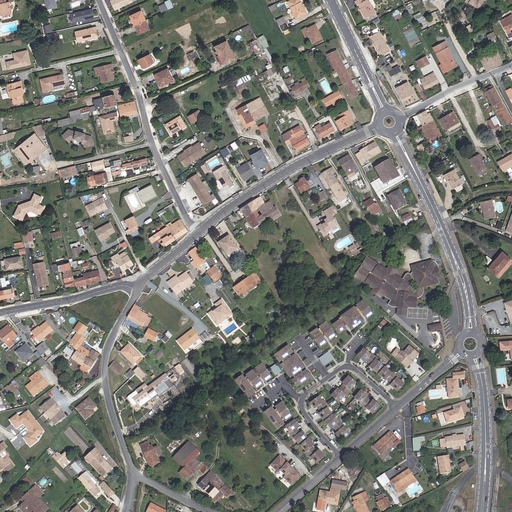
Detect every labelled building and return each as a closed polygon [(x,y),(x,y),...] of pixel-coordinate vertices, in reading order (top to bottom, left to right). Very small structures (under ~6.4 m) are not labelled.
[(0,0),(0,5),(1,9),(12,6),(10,0),(0,0)] [(59,9),(56,0),(46,0),(49,11),(59,9)] [(237,11),(240,9),(234,0),(225,0),(227,3),(231,1),(237,11)] [(300,0),(291,0),(289,2),(297,18),(306,13),(307,13),(300,0)] [(364,18),(367,16),(374,13),(367,0),(364,0),(363,1),(362,0),(354,0),(353,1),(355,4),(356,4),(358,7),(360,10),(364,18)] [(161,12),(169,9),(165,2),(158,6),(161,12)] [(73,22),(94,17),(91,8),(71,14),(73,22)] [(132,21),(134,25),(145,20),(141,11),(131,15),(133,18),(134,20),(132,21)] [(421,19),(424,27),(440,22),(436,12),(423,16),(421,12),(414,14),(416,21),(421,19)] [(509,37),(511,35),(511,31),(511,32),(509,28),(511,26),(511,14),(500,20),(509,37)] [(276,20),(278,24),(286,20),(284,16),(276,20)] [(145,20),(134,25),(136,29),(137,28),(138,30),(139,32),(149,28),(145,20)] [(286,20),(278,24),(282,31),(290,27),(286,20)] [(474,30),(470,23),(465,27),(468,33),(474,30)] [(249,24),(236,31),(237,34),(243,31),(244,32),(249,30),(254,39),(257,38),(249,24)] [(315,25),(313,25),(307,28),(307,27),(303,29),(306,36),(310,34),(313,42),(320,39),(322,38),(318,30),(315,25)] [(84,37),(97,35),(95,27),(74,32),(77,41),(85,39),(84,37)] [(381,29),(371,34),(374,42),(375,41),(376,43),(375,44),(379,52),(382,50),(383,54),(391,51),(381,29)] [(60,37),(58,30),(48,32),(50,40),(60,37)] [(497,39),(494,32),(487,35),(490,42),(497,39)] [(264,37),(260,40),(265,47),(269,44),(264,37)] [(257,55),(265,51),(257,38),(254,39),(250,42),(257,55)] [(223,63),(234,58),(226,41),(216,46),(218,50),(217,50),(223,63)] [(252,51),(255,56),(257,55),(250,42),(247,43),(252,51)] [(445,47),(443,42),(432,48),(440,64),(438,65),(442,73),(455,66),(448,53),(450,52),(447,47),(445,47)] [(335,69),(343,65),(336,49),(326,54),(333,70),(335,69)] [(27,50),(13,53),(14,60),(6,61),(8,69),(30,65),(27,50)] [(497,51),(483,58),(481,58),(486,70),(502,63),(497,51)] [(142,67),(153,61),(150,54),(138,59),(142,67)] [(425,56),(418,60),(422,67),(429,63),(425,56)] [(100,75),(101,82),(112,79),(109,68),(112,67),(111,63),(98,67),(100,75)] [(350,80),(343,65),(335,69),(342,84),(343,84),(350,80)] [(398,65),(392,68),(388,70),(391,76),(401,70),(398,65)] [(160,85),(172,79),(167,68),(155,74),(160,85)] [(433,72),(428,74),(424,77),(426,79),(421,82),(425,89),(439,81),(433,72)] [(63,74),(40,79),(43,92),(53,90),(53,87),(65,84),(63,74)] [(244,81),(250,78),(248,74),(234,80),(237,85),(243,82),(244,81)] [(255,80),(257,86),(267,82),(265,76),(255,80)] [(295,93),(309,85),(306,80),(292,88),(295,93)] [(357,95),(350,80),(343,84),(349,98),(357,95)] [(23,101),(22,95),(20,88),(22,87),(21,81),(6,85),(8,92),(11,91),(13,97),(14,103),(23,101)] [(243,82),(237,85),(240,91),(246,88),(243,82)] [(402,98),(413,92),(407,82),(400,86),(399,84),(395,85),(402,98)] [(423,100),(426,99),(418,83),(415,85),(423,100)] [(494,87),(485,92),(493,106),(494,106),(498,115),(503,112),(504,116),(507,119),(511,117),(494,87)] [(333,93),(337,100),(342,97),(338,90),(333,93)] [(336,100),(337,100),(333,93),(328,96),(332,102),(336,100)] [(96,110),(116,105),(113,95),(102,98),(102,100),(94,102),(96,110)] [(254,119),(269,111),(260,96),(259,97),(264,105),(257,109),(253,100),(246,104),(254,119)] [(332,102),(328,96),(323,98),(327,105),(331,103),(332,102)] [(264,105),(259,97),(253,100),(257,109),(264,105)] [(118,106),(118,108),(120,117),(137,113),(134,101),(118,106)] [(254,119),(246,104),(236,109),(246,127),(251,124),(249,121),(254,119)] [(86,113),(90,112),(88,106),(70,111),(71,117),(86,113)] [(347,114),(336,120),(341,128),(351,122),(349,119),(352,117),(348,110),(345,111),(347,114)] [(417,114),(423,125),(433,120),(429,113),(428,113),(426,110),(417,114)] [(117,112),(100,116),(104,132),(113,130),(111,120),(118,118),(117,112)] [(459,122),(453,112),(440,119),(445,130),(459,122)] [(503,112),(498,115),(501,120),(502,122),(507,119),(504,116),(503,112)] [(71,117),(58,120),(59,124),(78,119),(78,118),(87,116),(86,113),(71,117)] [(78,119),(59,124),(59,125),(87,118),(87,116),(78,118),(78,119)] [(170,133),(181,128),(178,121),(180,120),(178,116),(165,123),(170,133)] [(502,125),(497,116),(493,118),(498,127),(502,125)] [(498,127),(493,118),(489,120),(493,129),(498,127)] [(427,133),(438,128),(433,120),(423,125),(427,133)] [(315,130),(316,129),(320,136),(323,134),(323,135),(334,130),(330,122),(321,127),(319,124),(313,127),(315,130)] [(263,123),(258,126),(261,132),(266,129),(263,123)] [(282,135),(285,140),(289,138),(295,150),(309,143),(299,125),(292,129),(297,136),(296,137),(294,133),(292,134),(290,130),(282,135)] [(435,129),(427,133),(430,138),(437,134),(435,129)] [(74,132),(67,130),(61,135),(67,141),(69,140),(71,140),(72,138),(81,141),(80,143),(82,144),(83,147),(92,145),(90,137),(86,136),(86,137),(83,136),(83,134),(75,131),(74,132)] [(28,151),(40,143),(34,133),(13,146),(23,161),(31,156),(28,151)] [(125,143),(134,140),(132,134),(124,136),(125,143)] [(185,151),(177,156),(183,166),(205,151),(199,142),(192,147),(191,146),(184,150),(185,151)] [(31,156),(44,148),(40,143),(28,151),(31,156)] [(375,143),(360,151),(366,160),(379,151),(375,143)] [(224,156),(229,153),(227,147),(221,149),(224,156)] [(269,162),(262,149),(250,154),(253,160),(254,159),(255,161),(254,161),(257,168),(269,162)] [(486,169),(478,154),(469,159),(472,166),(473,165),(476,170),(480,172),(486,169)] [(359,172),(349,155),(339,161),(349,179),(354,176),(353,175),(359,172)] [(125,162),(127,162),(125,156),(110,160),(111,166),(122,163),(125,162)] [(105,167),(103,159),(91,162),(93,170),(105,167)] [(132,162),(131,161),(127,162),(125,162),(127,167),(127,168),(133,167),(147,163),(146,159),(132,162)] [(389,159),(375,167),(385,184),(391,180),(392,180),(398,176),(395,171),(394,172),(392,167),(393,166),(389,159)] [(509,168),(505,159),(498,162),(504,171),(509,168)] [(254,174),(247,162),(236,168),(244,180),(254,174)] [(473,165),(472,166),(477,176),(487,171),(486,169),(480,172),(476,170),(473,165)] [(76,166),(59,168),(60,177),(77,175),(76,166)] [(393,166),(392,167),(394,172),(395,171),(398,176),(400,175),(394,166),(393,166)] [(212,173),(217,180),(218,179),(223,187),(227,184),(229,187),(233,185),(221,167),(212,173)] [(325,175),(324,176),(330,186),(337,182),(332,174),(335,172),(332,167),(323,173),(325,175)] [(446,173),(454,187),(455,186),(459,184),(461,183),(458,177),(454,168),(446,173)] [(108,181),(106,172),(88,176),(90,184),(96,183),(96,184),(108,181)] [(197,173),(188,178),(189,181),(190,181),(191,183),(191,184),(194,190),(195,190),(196,192),(199,199),(200,198),(201,201),(200,201),(202,205),(211,200),(197,173)] [(453,187),(454,187),(446,173),(443,174),(446,178),(447,177),(452,186),(453,187)] [(467,180),(463,174),(458,177),(461,183),(467,180)] [(295,185),(301,193),(312,186),(312,184),(311,182),(309,181),(310,179),(308,176),(306,176),(305,178),(304,177),(299,180),(300,182),(295,185)] [(137,191),(143,203),(157,195),(152,184),(137,191)] [(327,197),(324,190),(318,194),(322,201),(327,197)] [(387,196),(395,210),(406,203),(398,190),(387,196)] [(13,216),(18,218),(21,213),(25,212),(30,210),(39,215),(43,207),(38,204),(41,197),(34,194),(31,200),(18,205),(13,216)] [(260,196),(248,204),(253,212),(258,208),(265,203),(260,196)] [(107,208),(102,197),(85,206),(90,215),(103,209),(104,210),(107,208)] [(371,199),(365,203),(372,216),(380,211),(377,205),(375,206),(371,199)] [(492,199),(480,202),(481,207),(483,207),(483,211),(485,218),(495,216),(492,199)] [(262,214),(274,207),(270,200),(265,203),(258,208),(262,214)] [(240,209),(245,217),(253,212),(248,204),(240,209)] [(256,218),(260,224),(279,212),(275,206),(274,207),(262,214),(256,218)] [(334,230),(339,228),(332,216),(334,215),(330,208),(323,212),(327,218),(323,221),(325,222),(317,227),(323,238),(327,235),(327,234),(330,232),(331,232),(334,230)] [(253,212),(245,217),(248,221),(254,228),(260,224),(256,218),(253,212)] [(405,222),(411,218),(409,214),(402,217),(405,222)] [(137,225),(132,216),(125,220),(130,229),(130,228),(137,225)] [(413,223),(411,218),(405,222),(403,222),(406,227),(413,223)] [(175,238),(187,230),(180,221),(174,225),(168,229),(175,238)] [(114,231),(109,222),(94,230),(100,241),(104,239),(103,237),(108,235),(114,231)] [(159,232),(157,228),(150,232),(152,235),(149,237),(147,235),(144,237),(148,244),(160,236),(163,241),(160,243),(163,246),(165,244),(165,245),(175,238),(168,229),(167,227),(159,232)] [(61,236),(60,231),(51,233),(53,241),(56,241),(55,238),(61,236)] [(239,251),(229,236),(219,243),(229,257),(239,251)] [(199,244),(195,238),(185,246),(187,249),(193,245),(195,247),(199,244)] [(73,257),(79,255),(78,250),(81,249),(82,248),(81,245),(78,246),(77,243),(71,244),(72,248),(71,248),(73,254),(73,257)] [(205,260),(195,247),(193,245),(187,249),(195,261),(192,263),(195,268),(205,260)] [(132,264),(125,252),(119,255),(118,253),(111,257),(114,263),(117,261),(122,270),(132,264)] [(511,262),(511,259),(503,252),(498,257),(499,258),(494,263),(493,263),(488,268),(496,275),(505,265),(508,267),(511,262)] [(411,281),(405,274),(402,278),(395,273),(395,271),(388,267),(387,268),(368,255),(355,275),(374,287),(373,288),(382,293),(382,292),(392,298),(396,291),(399,291),(398,299),(403,300),(403,305),(407,305),(416,306),(417,296),(415,296),(416,291),(408,286),(411,281)] [(406,272),(405,274),(411,281),(412,279),(416,278),(418,286),(419,287),(424,286),(434,283),(433,278),(437,277),(434,268),(432,268),(430,261),(412,265),(413,269),(411,273),(409,272),(408,272),(406,272)] [(75,285),(71,267),(70,268),(68,262),(64,263),(65,269),(63,269),(62,270),(66,286),(70,285),(70,286),(75,285)] [(38,263),(33,264),(38,286),(48,284),(44,266),(39,267),(38,263)] [(496,275),(499,278),(508,267),(505,265),(496,275)] [(220,277),(213,268),(208,272),(215,281),(220,277)] [(85,277),(87,283),(100,280),(98,269),(84,273),(85,277)] [(175,275),(167,281),(175,294),(180,291),(180,290),(192,281),(185,272),(177,278),(175,275)] [(23,284),(20,273),(14,274),(17,285),(23,284)] [(254,273),(249,277),(256,286),(260,283),(254,273)] [(206,274),(203,277),(208,285),(212,282),(206,274)] [(76,286),(87,283),(85,277),(84,277),(84,276),(74,279),(76,286)] [(249,277),(239,283),(246,293),(256,286),(249,277)] [(246,293),(239,283),(233,287),(240,297),(246,293)] [(2,286),(5,297),(14,295),(12,288),(7,289),(6,284),(2,286)] [(417,290),(416,291),(415,296),(417,296),(418,296),(420,295),(421,295),(422,294),(424,291),(419,287),(418,289),(417,290)] [(392,298),(388,303),(392,306),(397,306),(396,313),(406,314),(407,305),(403,305),(403,300),(398,299),(399,291),(396,291),(392,298)] [(117,312),(126,298),(119,293),(117,296),(114,294),(112,296),(110,295),(104,303),(117,312)] [(370,310),(361,299),(355,304),(356,305),(362,312),(366,317),(370,314),(368,312),(370,310)] [(221,300),(215,304),(218,308),(216,310),(215,309),(208,314),(217,326),(229,316),(223,308),(226,306),(221,300)] [(140,307),(134,304),(127,317),(142,325),(148,314),(139,309),(140,307)] [(362,312),(356,305),(354,308),(359,315),(362,312)] [(226,306),(223,308),(229,316),(232,314),(226,306)] [(352,306),(341,315),(342,316),(348,324),(352,328),(363,319),(359,315),(354,308),(352,306)] [(348,324),(342,316),(339,318),(340,319),(346,326),(348,324)] [(340,319),(333,324),(340,333),(347,327),(346,326),(340,319)] [(380,330),(386,323),(384,320),(377,328),(380,330)] [(38,327),(31,332),(37,339),(50,329),(44,321),(38,327)] [(336,333),(327,322),(320,327),(321,328),(327,335),(331,340),(335,337),(334,335),(336,333)] [(429,331),(442,328),(440,322),(428,325),(429,331)] [(17,335),(8,325),(0,331),(0,335),(9,347),(14,343),(12,340),(17,335)] [(327,335),(321,328),(319,330),(325,337),(327,335)] [(157,334),(148,329),(145,336),(154,341),(157,334)] [(184,350),(199,338),(192,329),(177,341),(184,350)] [(329,342),(325,337),(319,330),(318,329),(311,334),(321,345),(323,344),(324,346),(329,342)] [(70,345),(79,333),(77,332),(69,344),(70,345)] [(79,333),(70,345),(76,351),(81,345),(81,344),(82,342),(85,338),(79,333)] [(246,338),(250,343),(256,340),(252,334),(246,338)] [(511,357),(511,340),(509,341),(500,341),(501,352),(511,351),(511,358),(511,357)] [(44,342),(36,348),(41,355),(49,349),(44,342)] [(90,352),(92,349),(82,342),(81,344),(81,345),(90,352)] [(26,344),(16,352),(24,361),(34,354),(26,344)] [(90,352),(81,345),(76,351),(86,358),(90,352)] [(131,349),(128,345),(121,352),(133,364),(134,362),(136,364),(142,359),(132,348),(131,349)] [(280,362),(293,351),(288,345),(277,354),(278,356),(276,358),(280,362)] [(403,351),(401,351),(398,355),(399,356),(399,359),(398,360),(406,367),(410,363),(410,361),(411,360),(412,360),(418,354),(408,346),(403,352),(403,351)] [(72,357),(75,353),(67,347),(64,351),(72,357)] [(377,360),(378,358),(373,353),(372,355),(364,348),(357,356),(365,363),(367,360),(370,363),(372,365),(370,368),(378,374),(385,366),(377,360)] [(86,358),(76,351),(75,353),(72,357),(72,358),(81,365),(80,367),(87,372),(99,354),(92,349),(90,352),(86,358)] [(300,368),(303,365),(294,353),(290,356),(283,362),(281,364),(283,367),(285,366),(289,370),(287,371),(290,375),(293,373),(300,368)] [(324,365),(332,358),(327,353),(320,359),(324,365)] [(42,358),(37,362),(41,367),(46,363),(42,358)] [(125,365),(121,361),(118,364),(115,361),(109,367),(118,374),(125,365)] [(270,374),(261,363),(255,368),(256,370),(261,377),(265,381),(270,378),(268,376),(270,374)] [(184,371),(179,364),(175,367),(180,374),(184,371)] [(279,370),(274,364),(270,367),(275,373),(279,370)] [(299,382),(310,373),(305,367),(302,370),(295,376),(292,378),(295,382),(298,380),(299,382)] [(141,379),(145,375),(138,368),(134,371),(141,379)] [(295,376),(302,370),(300,368),(293,373),(295,376)] [(393,384),(392,386),(398,392),(405,384),(398,378),(399,377),(394,372),(393,373),(387,368),(380,376),(386,381),(388,379),(393,384)] [(134,373),(131,370),(125,375),(129,379),(134,373)] [(255,392),(252,389),(257,385),(259,387),(263,384),(259,379),(253,372),(252,370),(246,376),(247,377),(255,386),(252,388),(244,379),(242,376),(235,381),(249,398),(255,392)] [(261,377),(256,370),(253,372),(259,379),(261,377)] [(33,381),(40,375),(37,372),(30,377),(33,381)] [(453,378),(447,379),(449,398),(460,396),(458,379),(464,378),(463,372),(453,374),(453,378)] [(34,394),(47,384),(40,375),(33,381),(27,386),(34,394)] [(340,389),(338,388),(333,394),(341,401),(346,394),(347,395),(352,390),(351,389),(356,383),(348,376),(343,382),(345,384),(340,389)] [(151,399),(148,395),(149,394),(148,393),(149,393),(150,394),(154,390),(165,382),(161,377),(148,387),(145,384),(127,396),(127,398),(132,405),(134,405),(137,402),(140,406),(151,399)] [(255,386),(247,377),(244,379),(252,388),(255,386)] [(159,396),(170,389),(165,382),(154,390),(159,396)] [(17,389),(12,383),(9,385),(14,392),(17,389)] [(372,402),(369,399),(366,397),(369,395),(364,390),(356,398),(361,403),(360,404),(366,409),(367,408),(372,412),(379,404),(374,400),(372,402)] [(317,405),(320,408),(322,411),(319,413),(323,418),(332,412),(328,406),(329,405),(325,399),(324,400),(320,395),(311,402),(315,407),(317,405)] [(51,397),(41,405),(55,423),(65,415),(51,397)] [(90,410),(92,409),(95,406),(89,398),(77,408),(85,418),(92,412),(90,410)] [(274,411),(271,408),(264,413),(278,429),(284,424),(282,421),(284,419),(285,420),(290,417),(288,415),(290,413),(281,402),(275,407),(276,409),(284,418),(281,420),(274,411)] [(444,414),(447,423),(454,421),(453,420),(456,419),(456,420),(464,417),(461,408),(460,408),(454,410),(444,414)] [(30,447),(38,441),(35,437),(43,431),(28,409),(19,416),(17,413),(9,418),(30,447)] [(284,418),(276,409),(274,411),(281,420),(284,418)] [(344,428),(345,426),(340,421),(339,422),(332,415),(324,422),(331,429),(333,427),(338,433),(336,435),(343,442),(350,435),(344,428)] [(301,432),(298,429),(296,426),(299,424),(294,419),(286,426),(290,432),(289,433),(293,438),(295,437),(299,443),(308,435),(303,430),(301,432)] [(465,439),(462,428),(443,432),(444,434),(439,435),(440,441),(442,441),(445,440),(445,441),(446,443),(460,440),(462,440),(465,439)] [(390,430),(373,445),(380,453),(393,441),(392,440),(396,437),(390,430)] [(326,455),(320,449),(318,451),(313,445),(315,443),(309,437),(302,444),(307,450),(306,451),(311,457),(313,456),(318,462),(326,455)] [(177,461),(180,464),(188,456),(193,451),(196,447),(189,440),(173,456),(177,460),(177,461)] [(148,441),(141,444),(147,458),(156,454),(156,456),(161,454),(157,446),(153,448),(152,445),(150,445),(148,441)] [(3,448),(0,443),(0,465),(2,469),(11,463),(5,455),(7,454),(3,448)] [(200,450),(196,447),(193,451),(188,456),(180,464),(184,467),(179,472),(187,480),(193,473),(194,474),(199,469),(203,473),(207,469),(206,468),(198,461),(194,457),(200,450)] [(102,476),(112,467),(99,453),(99,452),(95,448),(84,458),(88,462),(89,461),(102,476)] [(62,457),(61,456),(57,452),(52,456),(62,466),(67,461),(62,456),(62,457)] [(64,468),(72,461),(65,453),(61,456),(62,457),(62,456),(67,461),(62,466),(64,468)] [(301,474),(280,454),(272,463),(280,470),(282,468),(287,473),(285,475),(293,483),(301,474)] [(438,457),(440,474),(451,473),(450,470),(450,469),(450,468),(449,456),(438,457)] [(200,459),(198,461),(206,468),(208,467),(200,459)] [(469,468),(465,462),(459,466),(462,472),(469,468)] [(67,466),(64,469),(72,477),(74,474),(67,466)] [(402,483),(414,476),(408,467),(390,479),(391,480),(389,481),(396,492),(398,490),(399,491),(404,487),(402,483)] [(211,470),(210,472),(228,489),(230,487),(226,483),(226,484),(211,470)] [(228,489),(210,472),(198,485),(213,498),(212,499),(215,502),(223,494),(227,497),(230,493),(232,495),(235,491),(230,487),(228,489)] [(83,474),(78,478),(94,495),(100,490),(95,485),(97,482),(92,477),(90,479),(88,477),(87,478),(83,474)] [(416,479),(414,476),(402,483),(404,487),(416,479)] [(341,487),(343,480),(332,478),(331,485),(341,487)] [(109,497),(114,492),(104,481),(102,484),(99,486),(109,497)] [(31,490),(37,497),(43,492),(36,485),(31,490)] [(327,501),(336,503),(339,488),(331,487),(330,490),(320,489),(319,498),(327,500),(327,501)] [(26,500),(23,503),(19,507),(24,511),(43,511),(48,508),(37,497),(31,490),(23,497),(26,500)] [(365,490),(360,492),(363,500),(369,497),(365,490)] [(363,511),(368,510),(363,500),(360,492),(353,496),(354,499),(352,500),(358,511),(363,511)] [(391,504),(387,495),(384,496),(378,499),(383,508),(391,504)] [(164,511),(165,510),(152,503),(147,511),(164,511)]
